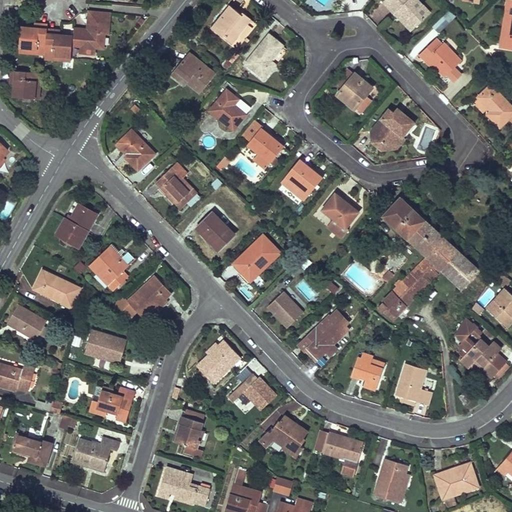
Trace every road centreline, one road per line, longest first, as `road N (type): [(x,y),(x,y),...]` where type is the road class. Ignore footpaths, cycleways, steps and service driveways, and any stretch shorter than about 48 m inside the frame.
road 1 (residential): [(330,43),(295,106),(360,168),(389,175),(444,163),(455,155),(460,128),(376,37)]
road 2 (residential): [(221,297),(305,383),(339,406),(417,427),(458,428),(511,387)]
road 3 (residential): [(221,297),(173,357),(125,511)]
road 4 (residential): [(69,148),(221,297)]
road 5 (tertiary): [(185,0),(69,148)]
road 6 (tertiary): [(62,160),(0,270)]
